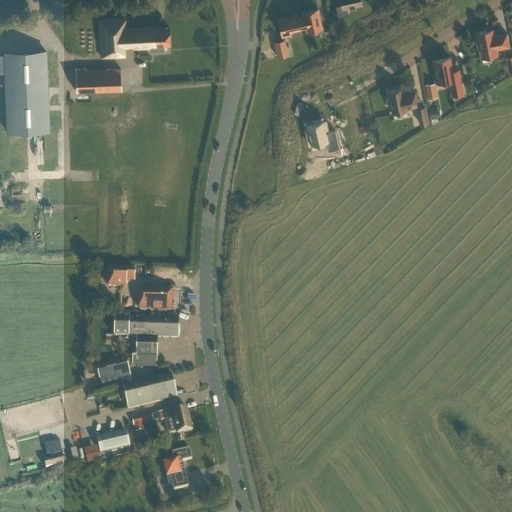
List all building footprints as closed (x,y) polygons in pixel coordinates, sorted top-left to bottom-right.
[(347,7),(362,4),(360,0),(339,0),(341,5),(336,6),(338,17),(348,15),(347,7)] [(306,27),(305,27),(307,32),(322,28),(318,8),(302,12),(303,16),(306,27)] [(305,27),(306,27),(303,16),(298,17),(297,13),(277,18),(281,36),(291,34),(290,30),(305,27)] [(170,45),(169,27),(155,28),(155,27),(125,28),(125,19),(99,20),(101,57),(124,56),(124,46),(132,45),(132,48),(150,47),(150,51),(162,50),(162,45),(170,45)] [(493,29),(476,32),(478,41),(477,42),(478,48),(479,49),(481,58),(497,55),(496,49),(509,47),(507,33),(494,35),(493,29)] [(289,54),(287,45),(285,38),(274,41),(275,48),(277,56),(289,54)] [(0,73),(7,73),(9,132),(49,131),(45,50),(5,52),(5,57),(0,57),(0,73)] [(463,93),(459,69),(452,70),(450,57),(433,60),(435,75),(433,75),(435,83),(449,80),(452,95),(463,93)] [(86,70),(85,68),(75,68),(76,92),(121,90),(120,69),(86,70)] [(432,83),(425,84),(428,98),(432,98),(437,97),(436,89),(433,90),(432,83)] [(388,99),(386,100),(387,104),(389,105),(391,105),(392,113),(406,110),(406,108),(416,106),(417,106),(416,99),(415,92),(403,94),(402,88),(388,91),(390,98),(388,99)] [(418,108),(417,108),(420,123),(428,122),(425,106),(424,106),(418,108)] [(440,116),(439,108),(428,110),(429,118),(440,116)] [(326,133),(323,120),(306,124),(311,145),(325,142),(327,151),(339,148),(335,131),(326,133)] [(126,283),(134,283),(134,269),(122,269),(122,270),(108,269),(108,287),(125,287),(126,283)] [(133,297),(133,310),(179,311),(180,291),(140,290),(139,297),(133,297)] [(86,297),(85,308),(96,308),(97,301),(93,297),(86,297)] [(114,317),(114,336),(128,337),(136,337),(136,357),(138,357),(137,367),(156,368),(156,358),(157,358),(157,338),(178,339),(179,319),(114,317)] [(89,371),(113,372),(114,320),(90,319),(89,371)] [(154,372),(155,378),(122,386),(127,409),(176,398),(171,374),(169,375),(168,369),(154,372)] [(173,413),(172,410),(162,412),(168,435),(176,433),(176,434),(192,431),(187,410),(173,413)] [(158,413),(151,415),(153,421),(160,419),(160,421),(164,420),(162,412),(158,413)] [(151,415),(131,420),(135,433),(143,430),(142,425),(153,422),(153,421),(151,415)] [(125,432),(96,439),(100,455),(129,448),(125,432)] [(179,463),(191,460),(189,449),(172,453),(173,460),(163,463),(166,478),(170,477),(173,491),(188,487),(184,470),(180,471),(179,463)]
